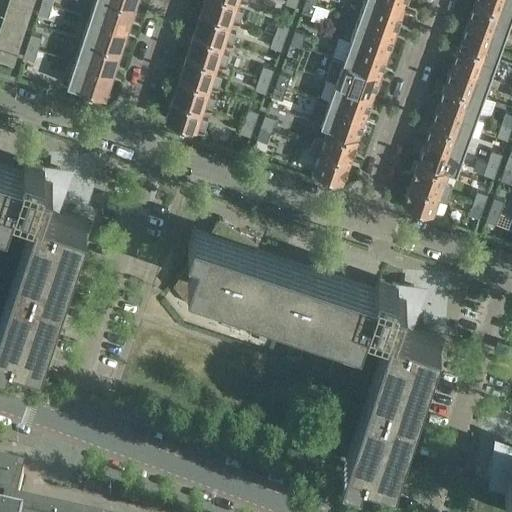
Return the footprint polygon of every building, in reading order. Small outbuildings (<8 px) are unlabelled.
[(13,0),(9,0),(6,10),(28,17),(32,6),(13,0)] [(134,6),(114,0),(93,0),(89,16),(127,29),(134,6)] [(236,0),(203,0),(201,9),(231,19),(239,22),(243,10),(234,8),(236,0)] [(316,3),(308,0),(304,0),(301,11),(312,15),(316,3)] [(363,0),(357,18),(395,31),(403,9),(384,2),(385,0),(363,0)] [(406,0),(385,0),(384,2),(403,9),(406,0)] [(511,10),(483,0),(475,0),(469,18),(506,31),(511,14),(511,10)] [(511,0),(483,0),(511,10),(511,0)] [(52,4),(41,1),(38,12),(48,16),(52,4)] [(231,19),(201,9),(194,31),(224,41),(232,43),(236,32),(227,29),(231,19)] [(6,10),(2,22),(24,29),(28,17),(6,10)] [(127,29),(89,16),(81,38),(120,51),(127,29)] [(395,31),(357,18),(350,38),(388,51),(395,31)] [(469,18),(463,36),(499,49),(506,31),(469,18)] [(2,22),(0,27),(0,33),(20,40),(24,29),(2,22)] [(289,25),(278,22),(274,34),(284,37),(289,25)] [(295,29),(291,41),(301,45),(305,33),(295,29)] [(224,41),(194,31),(187,53),(217,62),(225,65),(229,54),(220,51),(224,41)] [(31,32),(27,44),(38,48),(41,36),(31,32)] [(0,33),(0,46),(17,51),(20,40),(0,33)] [(284,37),(274,34),(270,45),(280,49),(284,37)] [(461,41),(455,58),(491,71),(498,53),(499,49),(463,36),(461,41)] [(81,38),(74,61),(112,73),(120,51),(81,38)] [(388,52),(388,51),(350,38),(342,60),(380,74),(388,52)] [(301,45),(291,41),(286,53),(297,57),(301,45)] [(38,48),(27,44),(23,56),(34,60),(38,48)] [(17,51),(0,46),(0,59),(13,64),(17,51)] [(217,62),(187,53),(180,74),(210,84),(218,87),(222,76),(213,73),(217,62)] [(455,58),(447,78),(484,91),(491,71),(455,58)] [(380,74),(342,60),(335,80),(373,94),(380,74)] [(112,73),(74,61),(67,83),(105,96),(112,73)] [(269,80),(274,68),(263,64),(259,76),(269,80)] [(290,75),(280,71),(276,83),(286,87),(290,75)] [(210,84),(180,74),(173,96),(203,106),(211,109),(215,97),(206,95),(210,84)] [(269,80),(259,76),(255,88),(265,92),(269,80)] [(447,78),(440,98),(477,112),(477,111),(488,116),(495,97),(484,93),(484,91),(447,78)] [(335,80),(327,102),(365,116),(373,94),(335,80)] [(286,87),(276,83),(271,95),(282,99),(286,87)] [(203,106),(173,96),(166,118),(204,130),(208,119),(199,116),(203,106)] [(440,98),(433,119),(470,132),(477,112),(440,98)] [(365,116),(327,102),(320,122),(328,125),(358,136),(365,116)] [(258,111),(248,108),(244,119),(254,123),(258,111)] [(511,113),(505,111),(501,122),(511,126),(511,123),(511,113)] [(265,114),(261,126),(271,129),(275,117),(265,114)] [(254,123),(244,119),(240,131),(250,135),(254,123)] [(433,119),(426,139),(462,152),(470,132),(433,119)] [(501,122),(497,134),(507,138),(511,126),(501,122)] [(358,136),(328,125),(323,140),(314,137),(312,144),(350,158),(358,136)] [(271,129),(261,126),(256,137),(267,141),(271,129)] [(418,159),(449,170),(455,172),(462,152),(426,139),(418,159)] [(350,158),(312,144),(309,151),(318,154),(313,168),(343,178),(350,158)] [(487,160),(497,164),(502,152),(491,148),(487,160)] [(25,167),(16,195),(38,202),(38,200),(59,207),(60,166),(45,166),(45,165),(25,158),(22,166),(25,167)] [(418,159),(411,179),(450,193),(452,186),(444,183),(449,170),(418,159)] [(487,160),(483,172),(493,175),(497,164),(487,160)] [(0,214),(8,218),(16,195),(25,167),(22,166),(21,169),(0,161),(0,214)] [(511,175),(511,169),(504,166),(499,178),(510,182),(511,175)] [(450,193),(411,179),(403,200),(434,211),(439,197),(447,200),(450,193)] [(477,189),(472,201),(483,205),(487,193),(477,189)] [(503,199),(493,195),(489,207),(500,210),(503,199)] [(38,200),(38,202),(0,315),(0,353),(6,356),(10,345),(42,356),(89,217),(59,207),(38,200)] [(472,201),(468,213),(478,216),(483,205),(472,201)] [(500,210),(489,207),(485,219),(496,222),(500,210)] [(258,241),(219,216),(210,230),(194,224),(188,242),(198,245),(196,249),(173,283),(191,304),(228,321),(240,296),(360,335),(367,313),(376,285),(375,285),(257,245),(258,241)] [(375,285),(376,285),(367,313),(388,320),(389,318),(390,318),(411,325),(411,313),(412,313),(414,286),(398,285),(399,283),(377,277),(375,285)] [(440,335),(390,318),(340,467),(358,473),(361,463),(394,474),(440,335)] [(511,446),(498,445),(493,484),(511,489),(511,446)] [(0,462),(0,497),(5,498),(1,511),(71,511),(17,500),(24,468),(0,462)]
